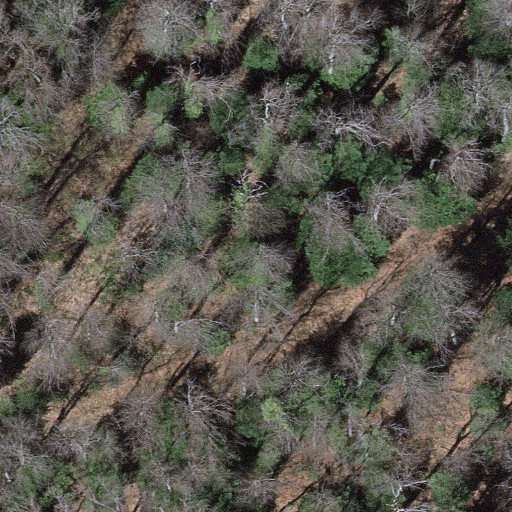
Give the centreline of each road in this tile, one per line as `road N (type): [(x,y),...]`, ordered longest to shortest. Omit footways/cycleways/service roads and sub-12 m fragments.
road 1 (track): [(511,209),(395,283),(0,451)]
road 2 (track): [(0,56),(405,0)]
